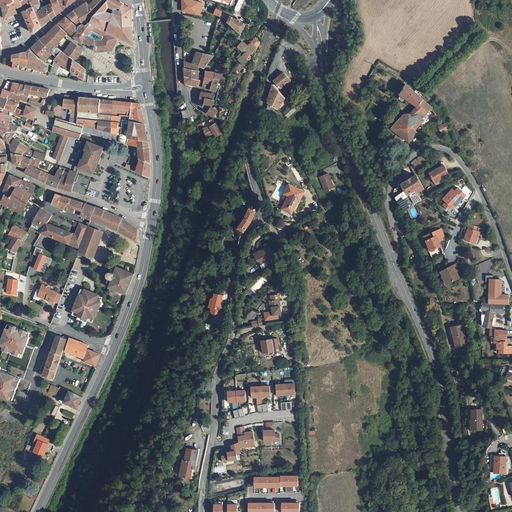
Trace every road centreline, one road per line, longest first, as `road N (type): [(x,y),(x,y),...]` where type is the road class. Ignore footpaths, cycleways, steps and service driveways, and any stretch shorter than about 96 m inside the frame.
road 1 (unclassified): [(323,73),(297,46),(282,46),(252,125),(249,163),(263,215),(240,245),(211,444)]
road 2 (track): [(263,215),(297,303),(307,511)]
road 3 (tertiary): [(459,511),(436,361),(393,263)]
road 4 (tertiary): [(393,263),(340,137),(323,73)]
road 5 (residential): [(478,192),(453,154),(429,148),(414,155),(389,197),(393,263)]
road 6 (primary): [(114,348),(38,511)]
road 7 (residential): [(114,348),(56,329),(24,406)]
road 8 (primary): [(147,88),(156,161),(150,223)]
road 9 (primary): [(150,223),(114,348)]
